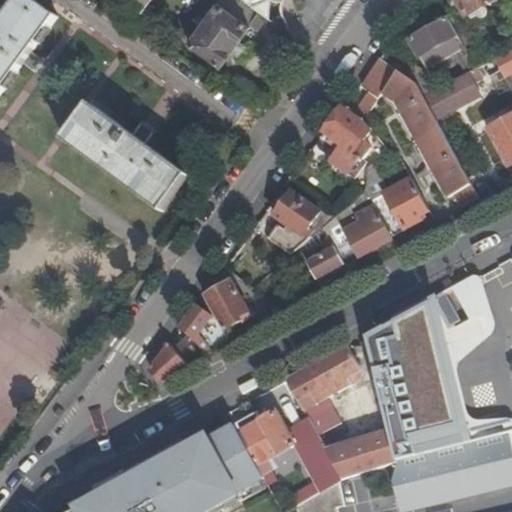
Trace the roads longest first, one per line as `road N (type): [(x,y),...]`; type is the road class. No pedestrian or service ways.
road 1 (residential): [(51,460),(386,0)]
road 2 (residential): [(51,460),(175,406),(511,224)]
